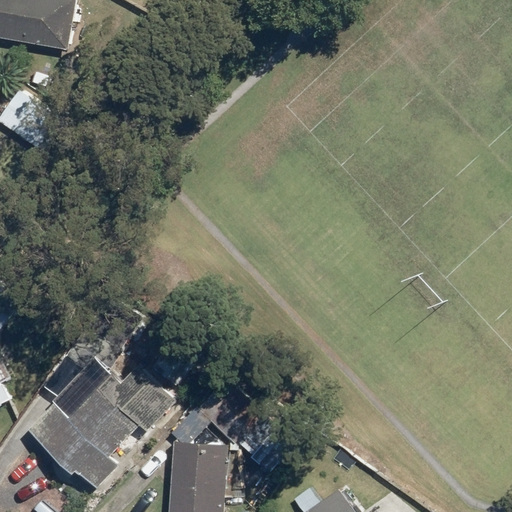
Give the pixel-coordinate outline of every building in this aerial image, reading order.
[(81,0),(0,0),(0,34),(73,47),(81,0)] [(64,75),(31,67),(27,85),(60,93),(64,75)] [(26,88),(4,117),(47,150),(69,121),(26,88)] [(0,333),(1,335),(29,297),(0,275),(0,333)] [(0,406),(11,402),(3,385),(17,379),(6,355),(0,358),(0,406)] [(111,386),(50,438),(81,472),(87,467),(103,485),(128,461),(120,452),(148,426),(152,430),(187,398),(162,371),(127,404),(111,386)] [(240,440),(272,412),(239,375),(207,403),(240,440)] [(232,511),(236,443),(179,441),(175,511),(232,511)] [(365,511),(348,487),(327,502),(313,484),(297,496),(308,511),(365,511)]
